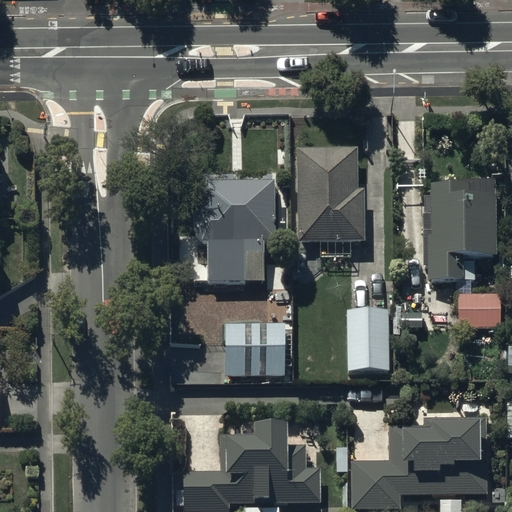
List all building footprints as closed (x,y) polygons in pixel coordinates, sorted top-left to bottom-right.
[(295,155),(296,246),(363,245),(362,195),(357,195),(356,154),(295,155)] [(272,245),(272,186),(264,186),(264,179),(203,179),(203,186),(200,186),(200,213),(199,214),(198,215),(197,216),(196,217),(195,218),(194,219),(194,220),(193,221),(193,222),(192,223),(192,225),(192,226),(192,227),(191,228),(191,230),(192,231),(192,232),(192,234),(192,235),(193,236),(193,237),(194,238),(195,239),(195,241),(196,241),(197,242),(198,243),(199,244),(200,245),(201,246),(202,246),(203,247),(205,247),(206,248),(207,248),(207,284),(262,284),(262,245),(272,245)] [(461,188),(428,188),(429,217),(422,217),(422,270),(426,270),(426,284),(474,284),(474,260),(497,260),(497,184),(471,184),(471,183),(461,183),(461,188)] [(499,297),(456,297),(457,332),(482,331),(482,338),(495,338),(495,331),(500,331),(499,297)] [(388,313),(345,314),(346,376),(389,375),(388,313)] [(286,327),(225,327),(224,380),(285,381),(286,327)] [(387,464),(351,464),(351,511),(399,511),(400,499),(485,500),(486,421),(423,421),(423,429),(387,429),(387,464)] [(223,475),(183,475),(183,511),(228,511),(229,508),(319,507),(319,472),(305,472),(305,449),(285,449),(285,429),(253,429),(253,439),(220,439),(220,455),(222,455),(223,475)]
